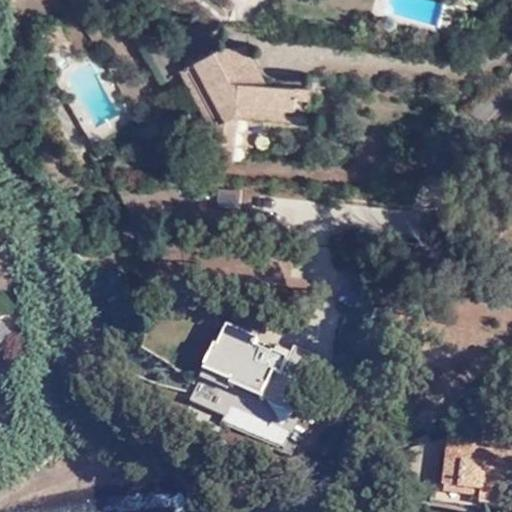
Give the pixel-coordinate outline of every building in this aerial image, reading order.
[(67,38),(58,20),(37,33),(46,51),(67,38)] [(220,48),(214,51),(226,73),(257,75),(262,75),(247,50),(220,48)] [(226,73),(214,51),(182,69),(213,128),(211,158),(231,159),(236,114),(307,122),(311,89),(268,85),(256,84),(254,80),(257,75),(226,73)] [(256,84),(268,85),(262,75),(257,75),(254,80),(256,84)] [(0,338),(9,331),(0,320),(0,338)] [(249,364),(217,350),(206,374),(291,413),(302,388),(283,379),(289,364),(273,357),(272,360),(255,351),(249,364)] [(451,443),(444,498),(482,502),(481,508),(504,510),(508,477),(511,477),(511,456),(485,454),(484,459),(474,457),(475,452),(475,446),(451,443)] [(482,502),(444,498),(432,496),(431,505),(480,510),(481,508),(482,502)]
